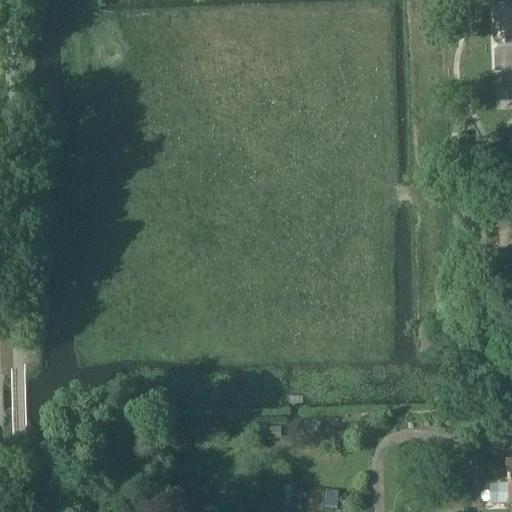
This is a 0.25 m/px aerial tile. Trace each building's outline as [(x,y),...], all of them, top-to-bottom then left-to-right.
[(511,9),(493,10),(496,72),(511,70),(511,9)] [(468,135),(453,136),(454,165),(469,164),(468,135)] [(312,432),(320,432),(320,422),(312,422),(312,432)] [(280,441),(281,429),(257,428),(256,440),(280,441)] [(506,486),(490,486),(491,505),(507,505),(511,504),(511,465),(505,466),(506,486)] [(304,489),(292,489),(291,506),(303,507),(304,489)] [(339,493),(327,492),(326,510),(338,511),(339,493)]
